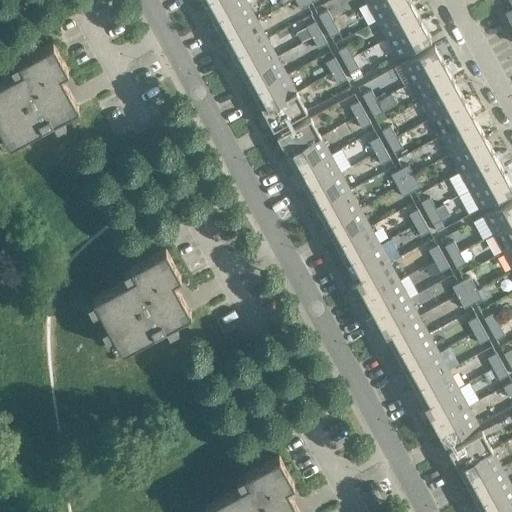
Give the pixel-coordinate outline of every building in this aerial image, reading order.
[(247,1),(246,0),(206,0),(203,2),(213,20),(247,1)] [(309,3),(306,0),(295,0),(300,8),(309,3)] [(410,1),(409,0),(369,0),(367,2),(376,20),(410,1)] [(257,19),(247,1),(213,20),(223,38),(257,19)] [(420,19),(410,1),(376,20),(386,37),(420,19)] [(327,9),(318,14),(324,25),(333,20),(327,9)] [(267,37),(257,19),(223,38),(233,56),(267,37)] [(430,38),(420,19),(386,37),(397,56),(430,38)] [(321,32),(315,20),(306,25),(312,36),(321,32)] [(339,31),(333,20),(324,25),(330,36),(339,31)] [(327,43),(321,32),(312,36),(318,48),(327,43)] [(277,56),(267,37),(233,56),(243,74),(277,56)] [(68,69),(53,42),(18,61),(22,69),(0,80),(0,128),(9,144),(78,106),(60,73),(68,69)] [(444,63),(434,44),(400,63),(410,81),(444,63)] [(346,45),(337,50),(344,61),(353,56),(346,45)] [(286,73),(277,56),(243,74),(253,92),(286,73)] [(340,67),(334,56),(325,61),(331,72),(340,67)] [(359,67),(353,56),(344,61),(350,72),(359,67)] [(454,81),(444,63),(410,81),(420,99),(454,81)] [(346,78),(340,67),(331,72),(337,83),(346,78)] [(296,91),(286,73),(253,92),(262,110),(296,91)] [(464,99),(454,81),(420,99),(430,117),(464,99)] [(371,89),(362,94),(368,105),(377,100),(371,89)] [(306,110),(296,91),(262,110),(273,129),(306,110)] [(473,117),(464,99),(430,117),(440,135),(473,117)] [(364,111),(358,100),(349,105),(355,116),(364,111)] [(383,111),(377,100),(368,105),(374,116),(383,111)] [(370,122),(364,111),(355,116),(361,127),(370,122)] [(320,135),(310,117),(276,135),(286,154),(320,135)] [(483,135),(473,117),(440,135),(449,153),(483,135)] [(390,125),(381,129),(387,141),(396,136),(390,125)] [(330,153),(320,135),(286,154),(296,172),(330,153)] [(493,152),(483,135),(449,153),(459,171),(493,152)] [(384,147),(378,136),(369,141),(375,152),(384,147)] [(402,147),(396,136),(387,141),(393,152),(402,147)] [(390,158),(384,147),(375,152),(381,163),(390,158)] [(503,170),(493,152),(459,171),(469,189),(503,170)] [(340,171),(330,153),(296,172),(306,190),(340,171)] [(408,164),(402,167),(399,169),(405,180),(414,175),(408,164)] [(405,180),(399,169),(390,174),(396,185),(405,180)] [(511,189),(511,187),(503,170),(469,189),(479,208),(511,189)] [(350,189),(340,171),(306,190),(316,208),(350,189)] [(420,186),(414,175),(405,180),(411,191),(420,186)] [(411,191),(405,180),(396,185),(402,196),(411,191)] [(360,207),(350,189),(316,208),(326,226),(360,207)] [(429,196),(420,201),(426,212),(435,207),(429,196)] [(511,222),(511,198),(483,214),(493,233),(511,222)] [(369,225),(360,207),(326,226),(336,244),(369,225)] [(441,218),(435,207),(426,212),(432,223),(441,218)] [(424,219),(418,208),(409,213),(415,224),(424,219)] [(430,230),(424,219),(415,224),(421,235),(430,230)] [(511,245),(511,222),(493,233),(503,251),(511,245)] [(379,243),(369,225),(336,244),(345,262),(379,243)] [(453,240),(444,245),(450,256),(459,251),(453,240)] [(389,261),(379,243),(345,262),(355,280),(389,261)] [(444,255),(437,244),(428,249),(434,260),(444,255)] [(511,245),(503,251),(511,267),(511,245)] [(180,275),(165,248),(131,267),(135,275),(93,298),(121,350),(191,312),(173,279),(180,275)] [(465,262),(459,251),(450,256),(456,267),(465,262)] [(450,266),(444,255),(434,260),(441,271),(450,266)] [(399,279),(389,261),(355,280),(365,298),(399,279)] [(475,287),(469,275),(460,280),(466,291),(475,287)] [(409,297),(399,279),(365,298),(375,315),(409,297)] [(466,291),(460,280),(451,285),(457,296),(466,291)] [(481,298),(475,287),(466,291),(472,303),(481,298)] [(472,303),(466,291),(457,296),(463,307),(472,303)] [(418,315),(409,297),(375,315),(385,333),(418,315)] [(492,312),(483,317),(489,328),(499,323),(492,312)] [(428,333),(418,315),(385,333),(394,351),(428,333)] [(482,327),(476,316),(467,321),(473,332),(482,327)] [(505,334),(499,323),(489,328),(496,339),(505,334)] [(488,338),(482,327),(473,332),(479,343),(488,338)] [(438,351),(428,333),(394,351),(404,369),(438,351)] [(511,347),(503,352),(509,364),(511,362),(511,347)] [(448,369),(438,351),(404,369),(414,388),(448,369)] [(502,363),(496,352),(487,357),(493,368),(502,363)] [(508,374),(502,363),(493,368),(499,379),(508,374)] [(458,387),(448,369),(414,388),(424,405),(458,387)] [(492,369),(483,373),(487,380),(496,376),(492,369)] [(511,395),(511,381),(503,386),(509,397),(511,395)] [(468,405),(458,387),(424,405),(434,423),(468,405)] [(478,424),(468,405),(434,423),(444,442),(478,424)] [(492,449),(481,430),(448,449),(458,467),(492,449)] [(501,467),(492,449),(458,467),(468,485),(501,467)] [(294,482),(279,455),(244,474),(248,482),(206,505),(209,511),(300,511),(286,486),(294,482)] [(511,485),(501,467),(468,485),(477,503),(511,485)] [(503,511),(511,507),(511,486),(511,485),(477,503),(482,511),(503,511)]
